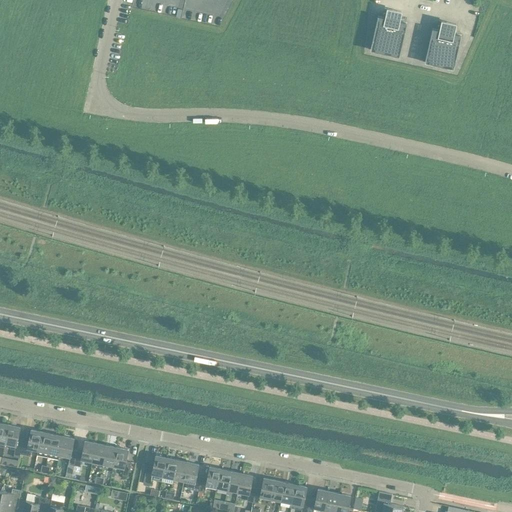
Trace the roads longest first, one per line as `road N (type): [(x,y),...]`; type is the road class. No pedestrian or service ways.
road 1 (unclassified): [(116,0),(89,108),(331,127),(511,170)]
road 2 (tertiary): [(0,315),(477,414)]
road 3 (residential): [(0,404),(422,492)]
